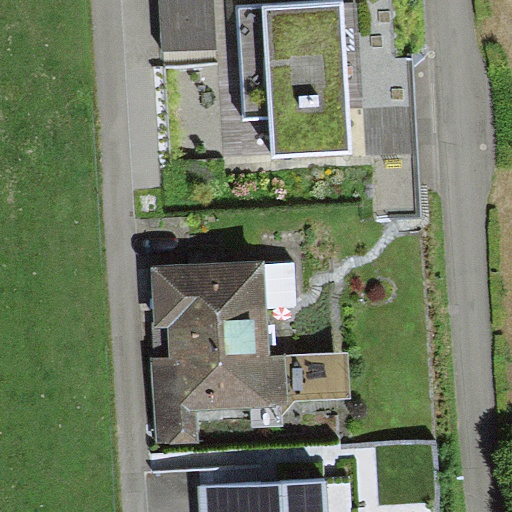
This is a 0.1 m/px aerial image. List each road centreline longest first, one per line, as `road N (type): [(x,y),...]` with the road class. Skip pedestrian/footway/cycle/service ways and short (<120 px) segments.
road 1 (residential): [(489,511),(453,0)]
road 2 (residential): [(131,511),(101,0)]
